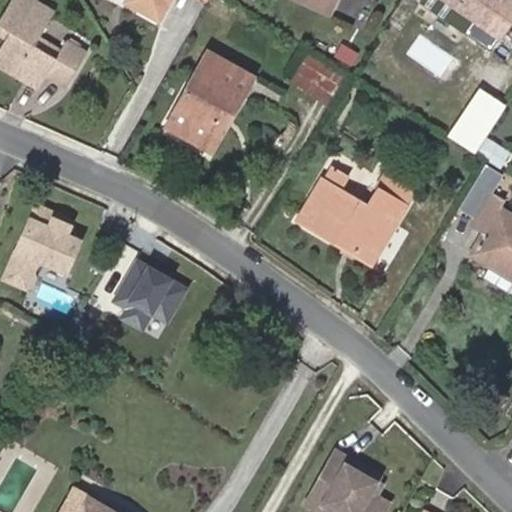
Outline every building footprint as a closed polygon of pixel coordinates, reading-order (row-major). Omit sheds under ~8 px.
[(0,24),(11,32),(5,41),(0,49),(0,64),(25,80),(26,83),(38,91),(48,76),(65,88),(88,52),(69,40),(57,59),(37,46),(57,14),(32,0),(11,0),(0,18),(0,24)] [(128,0),(127,3),(160,19),(169,0),(128,0)] [(306,0),(331,11),(335,0),(306,0)] [(420,0),(419,1),(465,32),(473,21),(443,0),(420,0)] [(511,0),(443,0),(473,21),(465,32),(490,50),(498,38),(511,19),(511,0)] [(11,32),(0,24),(0,37),(5,41),(11,32)] [(511,47),(498,38),(490,50),(505,61),(511,51),(511,47)] [(221,111),(232,117),(255,76),(209,50),(166,124),(202,145),(221,111)] [(331,101),(346,71),(307,53),(293,83),(331,101)] [(473,153),(504,105),(479,89),(448,138),(473,153)] [(212,151),(232,117),(221,111),(202,145),(212,151)] [(511,151),(491,138),(482,151),(503,164),(511,151)] [(407,206),(378,189),(367,207),(339,191),(348,175),(335,167),(327,180),(323,182),(299,220),(371,264),(407,206)] [(490,192),(501,175),(488,167),(463,208),(476,216),(490,192)] [(386,176),(378,189),(407,206),(415,193),(386,176)] [(490,192),(476,216),(472,223),(485,230),(471,253),(490,265),(494,257),(511,267),(511,212),(502,206),(505,201),(490,192)] [(56,216),(36,207),(3,279),(24,288),(29,287),(33,278),(31,273),(37,260),(65,273),(79,242),(65,236),(69,227),(54,221),(56,216)] [(56,216),(54,221),(69,227),(71,222),(56,216)] [(99,254),(91,267),(102,273),(109,260),(99,254)] [(511,278),(511,267),(494,257),(490,265),(511,278)] [(146,269),(135,262),(113,300),(126,307),(121,316),(142,329),(152,313),(167,322),(187,288),(148,265),(146,269)] [(37,281),(32,295),(63,306),(68,293),(37,281)] [(83,309),(69,333),(84,342),(98,318),(83,309)] [(373,474),(338,453),(308,505),(319,511),(322,511),(326,507),(334,511),(385,511),(389,506),(376,497),(382,487),(377,485),(370,480),(373,474)] [(381,479),(373,474),(370,480),(377,485),(381,479)] [(117,511),(75,489),(61,511),(117,511)]
